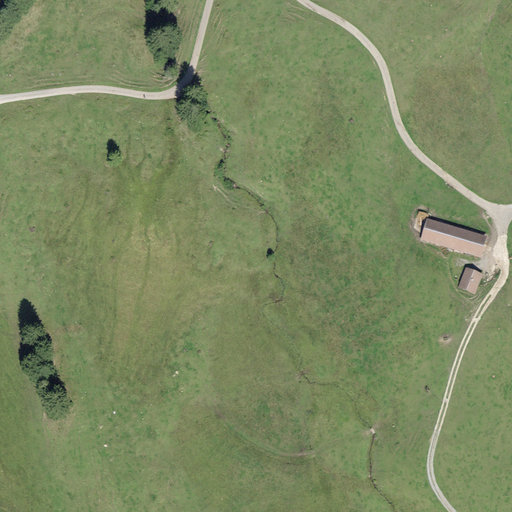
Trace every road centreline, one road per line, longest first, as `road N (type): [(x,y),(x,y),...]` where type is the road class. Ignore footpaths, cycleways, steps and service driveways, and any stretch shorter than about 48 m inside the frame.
road 1 (track): [(301,0),(375,53),(417,153),(503,217),(502,277),(458,358),(430,455),(435,488),(452,511)]
road 2 (track): [(0,99),(92,89),(167,95),(191,71),(210,0)]
